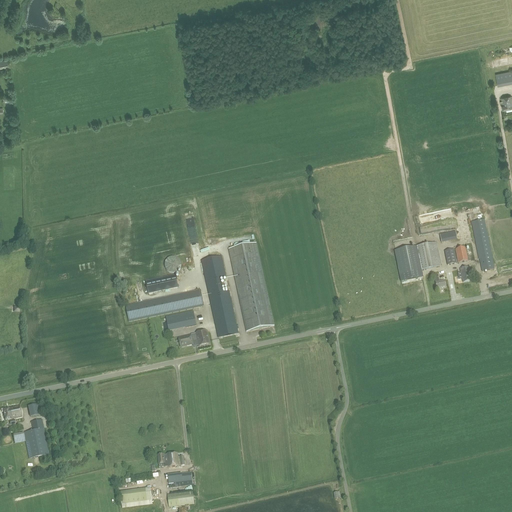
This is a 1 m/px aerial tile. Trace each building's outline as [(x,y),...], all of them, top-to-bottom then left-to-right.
[(508,62),(507,56),(491,60),(492,65),(508,62)] [(511,70),(495,74),(498,86),(511,82),(511,70)] [(500,102),(501,106),(502,106),(502,109),(511,107),(511,101),(511,96),(501,98),(502,101),(500,102)] [(494,269),(485,224),(484,219),(472,222),(472,224),(482,272),(494,269)] [(457,240),(455,231),(440,235),(442,243),(457,240)] [(436,243),(417,247),(421,271),(441,267),(436,243)] [(229,250),(247,332),(274,326),(256,244),(229,250)] [(395,252),(400,276),(401,282),(422,278),(423,278),(422,272),(421,271),(417,247),(395,252)] [(455,249),(458,263),(468,261),(465,247),(455,249)] [(457,263),(454,249),(444,251),(447,265),(457,263)] [(174,257),(172,257),(171,257),(169,258),(168,259),(167,259),(167,260),(166,261),(165,262),(165,263),(165,266),(165,267),(165,268),(166,269),(166,270),(167,271),(169,272),(170,273),(171,273),(172,273),(173,273),(174,273),(175,273),(177,273),(178,272),(179,271),(179,270),(180,268),(181,267),(181,266),(181,264),(181,263),(180,262),(180,261),(179,260),(178,259),(177,258),(176,258),(175,257),(174,257)] [(201,261),(218,338),(238,334),(229,292),(223,293),(220,280),(226,279),(222,257),(201,261)] [(458,273),(460,280),(462,279),(463,282),(472,281),(469,268),(461,270),(461,273),(458,273)] [(176,275),(147,281),(149,293),(179,287),(176,275)] [(435,278),(437,288),(445,286),(444,280),(439,281),(438,277),(435,278)] [(200,290),(125,305),(129,322),(204,307),(200,290)] [(197,326),(193,311),(166,317),(169,332),(197,326)] [(195,334),(193,334),(195,343),(193,343),(193,344),(194,347),(198,346),(210,344),(209,339),(208,339),(206,331),(195,334)] [(195,343),(193,334),(191,334),(191,335),(179,338),(181,347),(193,344),(193,343),(195,343)] [(42,414),(40,404),(28,407),(30,417),(42,414)] [(3,409),(5,420),(10,419),(14,418),(22,417),(19,406),(3,409)] [(24,432),(24,433),(25,441),(29,459),(49,455),(42,420),(31,422),(32,431),(24,432)] [(25,441),(24,433),(13,435),(15,443),(25,441)] [(163,464),(165,463),(166,467),(168,467),(179,466),(181,466),(185,465),(184,456),(180,457),(178,457),(177,453),(167,454),(164,455),(158,455),(159,464),(163,464)] [(169,488),(192,485),(191,473),(168,475),(169,488)] [(145,489),(120,492),(122,504),(147,501),(152,500),(150,488),(145,489)] [(168,507),(194,504),(193,492),(167,495),(168,507)]
